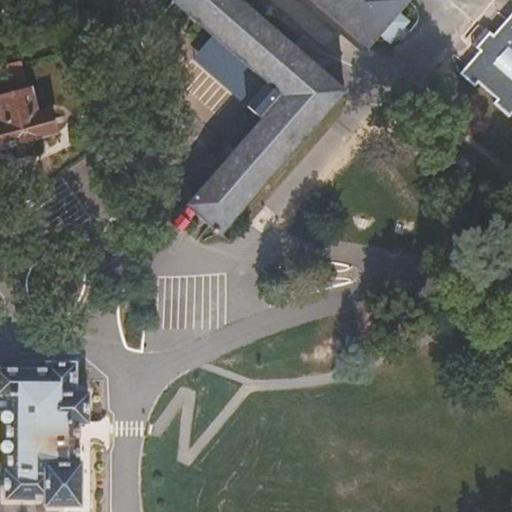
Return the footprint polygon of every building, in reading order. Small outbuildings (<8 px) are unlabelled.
[(274,104),(188,205),(221,234),(342,92),(235,0),(173,0),(173,1),(257,73),(249,83),(274,104)] [(314,0),(367,45),(378,32),(389,41),(405,22),(395,13),(405,0),(314,0)] [(510,117),(511,115),(511,14),(494,35),(490,31),(476,47),(480,51),(460,74),(476,87),(479,84),(497,100),(495,104),(510,117)] [(0,146),(55,132),(47,102),(35,105),(30,88),(26,89),(19,62),(0,67),(0,146)] [(0,411),(0,413),(0,420),(3,423),(7,424),(7,441),(3,440),(0,443),(0,449),(3,454),(7,454),(8,471),(5,471),(5,499),(45,499),(46,507),(80,507),(80,434),(80,423),(88,423),(89,392),(76,392),(75,363),(46,363),(46,369),(0,369),(0,411)]
